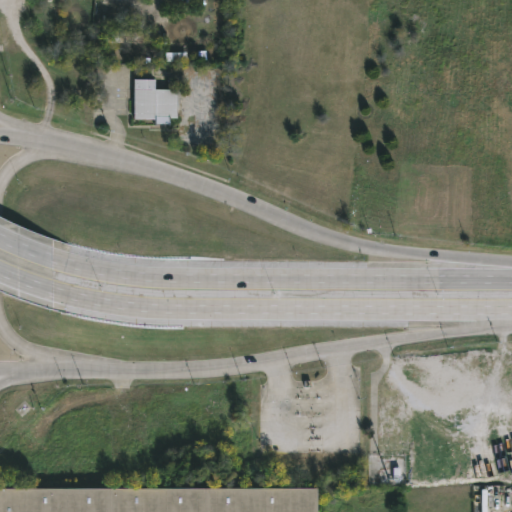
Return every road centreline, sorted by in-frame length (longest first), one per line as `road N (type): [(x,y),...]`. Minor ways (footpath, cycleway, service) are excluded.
road 1 (secondary): [(511,262),(350,245),(140,166),(14,134)]
road 2 (secondary): [(46,371),(272,366),(511,325)]
road 3 (primary): [(63,296),(176,316),(511,311)]
road 4 (primary): [(511,278),(149,277),(80,268)]
road 5 (secondary): [(92,154),(39,151),(0,173),(16,343),(83,369)]
